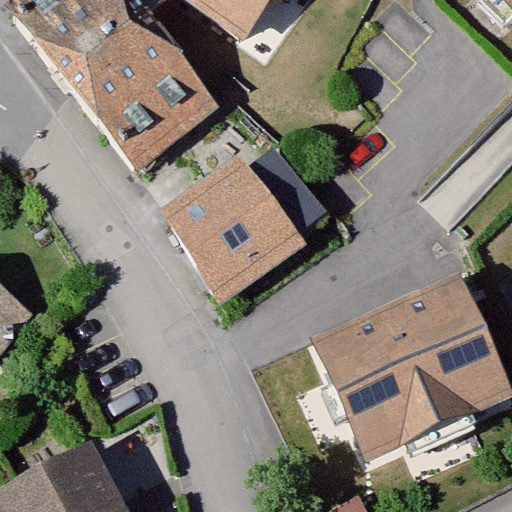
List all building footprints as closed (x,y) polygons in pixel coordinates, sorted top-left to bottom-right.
[(107,0),(32,0),(0,27),(0,37),(132,194),(213,126),(107,0)] [(335,0),(113,0),(207,85),(219,68),(267,109),(346,8),(335,0)] [(511,0),(498,0),(511,13),(511,0)] [(230,176),(158,229),(218,330),(301,272),(292,260),(322,236),(264,169),(240,192),(230,176)] [(474,394),(423,274),(329,314),(352,367),(361,363),(389,429),(474,394)] [(0,326),(0,372),(27,339),(0,326)] [(125,511),(87,444),(0,491),(0,511),(125,511)]
